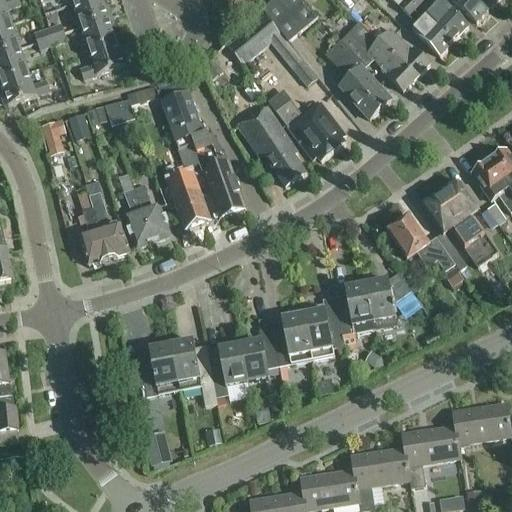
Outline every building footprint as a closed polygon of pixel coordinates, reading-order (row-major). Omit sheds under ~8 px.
[(15,0),(0,5),(0,32),(12,28),(7,14),(21,10),(17,0),(15,0)] [(101,0),(94,0),(72,8),(81,32),(109,22),(101,0)] [(248,0),(222,0),(234,13),(248,0)] [(301,0),(278,0),(262,14),(290,47),(320,22),(301,0)] [(422,0),(405,0),(408,2),(454,47),(468,32),(434,0),(430,0),(427,4),(422,0)] [(445,0),(477,29),(488,16),(485,13),(488,11),(475,0),(445,0)] [(475,0),(488,11),(485,13),(488,16),(502,0),(475,0)] [(408,2),(399,11),(411,22),(412,21),(421,29),(414,36),(440,62),(454,47),(408,2)] [(270,48),(292,74),(302,65),(264,21),(227,52),(243,71),(270,48)] [(117,46),(109,22),(81,32),(89,56),(117,46)] [(0,32),(0,59),(20,52),(12,28),(0,32)] [(404,97),(415,86),(412,82),(414,80),(378,46),(369,37),(360,28),(343,48),(350,56),(360,65),(367,58),(382,72),(380,74),(404,97)] [(48,34),(50,42),(64,37),(61,29),(48,34)] [(34,38),(37,47),(50,42),(48,34),(34,38)] [(390,34),(378,46),(414,80),(412,82),(415,86),(430,70),(414,54),(412,56),(390,34)] [(64,37),(50,42),(53,50),(67,46),(64,37)] [(50,42),(37,47),(40,55),(53,50),(50,42)] [(117,46),(89,56),(94,70),(80,74),(84,85),(125,70),(117,46)] [(0,59),(0,85),(0,86),(28,76),(20,52),(0,59)] [(350,83),(341,92),(370,125),(391,106),(362,74),(365,70),(360,65),(350,56),(337,68),(350,83)] [(203,74),(213,84),(223,75),(213,65),(203,74)] [(28,76),(0,86),(8,111),(50,96),(47,86),(33,90),(28,76)] [(181,87),(157,96),(179,156),(193,151),(202,176),(204,175),(220,223),(246,213),(229,166),(219,170),(207,137),(204,138),(189,97),(181,87)] [(127,99),(129,105),(133,119),(161,110),(155,91),(127,99)] [(135,125),(133,119),(129,105),(105,112),(111,132),(135,125)] [(288,107),(276,116),(313,165),(318,162),(321,167),(345,149),(342,144),(346,141),(321,108),(300,123),(288,107)] [(268,111),(238,130),(259,162),(263,159),(285,192),(306,178),(294,160),(298,157),(268,111)] [(103,113),(91,117),(96,132),(108,128),(103,113)] [(88,131),(84,120),(69,124),(73,136),(88,131)] [(54,127),(41,131),(50,161),(63,157),(61,151),(57,139),(54,129),(54,127)] [(495,163),(489,167),(511,197),(511,162),(506,155),(504,156),(502,154),(493,161),(495,163)] [(475,177),(472,179),(492,207),(499,202),(511,219),(511,218),(511,197),(489,167),(484,171),(482,168),(473,175),(475,177)] [(193,183),(181,187),(186,200),(175,204),(177,208),(174,209),(177,218),(180,217),(186,235),(190,234),(191,236),(199,233),(198,231),(210,226),(199,196),(197,196),(193,183)] [(98,187),(87,191),(94,213),(109,265),(130,259),(121,229),(112,232),(98,187)] [(449,195),(442,200),(488,266),(498,259),(471,220),(478,215),(459,188),(455,187),(449,191),(449,195)] [(145,190),(135,194),(154,247),(171,241),(167,229),(169,228),(166,221),(164,222),(160,211),(154,214),(145,190)] [(133,221),(127,223),(130,234),(128,235),(131,242),(133,241),(137,253),(154,247),(135,194),(125,198),(133,221)] [(425,208),(425,212),(444,239),(451,234),(478,273),(488,266),(442,200),(435,205),(431,204),(425,208)] [(495,209),(488,215),(500,232),(508,227),(495,209)] [(89,239),(80,241),(89,271),(109,265),(94,213),(82,217),(89,239)] [(391,235),(389,236),(408,264),(417,258),(428,273),(438,266),(445,277),(456,270),(436,243),(429,248),(410,222),(401,228),(398,227),(392,232),(391,235)] [(0,225),(0,286),(12,284),(4,246),(1,226),(0,225)] [(467,272),(458,258),(451,263),(456,270),(460,277),(467,272)] [(463,285),(455,273),(444,281),(453,293),(463,285)] [(389,285),(367,289),(376,336),(398,331),(395,316),(397,316),(396,312),(394,312),(413,299),(399,279),(389,286),(389,285)] [(347,301),(335,303),(343,342),(376,336),(367,289),(345,293),(347,301)] [(499,301),(486,310),(490,317),(504,309),(499,301)] [(324,309),(303,313),(313,366),(335,362),(331,344),(343,342),(335,303),(323,305),(324,309)] [(284,332),(272,334),(279,373),(313,366),(303,313),(290,316),(290,319),(281,320),(284,332)] [(262,347),(241,351),(248,389),(270,385),(268,375),(279,373),(272,334),(260,336),(262,347)] [(438,338),(425,344),(429,352),(442,346),(438,338)] [(194,346),(172,350),(180,395),(201,391),(205,412),(218,409),(209,365),(207,352),(195,354),(194,346)] [(151,362),(139,364),(146,402),(180,395),(172,350),(150,354),(151,362)] [(220,363),(209,365),(218,409),(217,403),(229,401),(227,393),(248,389),(241,351),(219,355),(220,363)] [(4,358),(0,358),(0,449),(18,447),(17,435),(18,435),(15,410),(12,410),(4,358)] [(453,418),(455,432),(456,432),(459,450),(511,442),(507,410),(453,418)] [(269,415),(256,417),(258,429),(271,426),(269,415)] [(403,440),(405,454),(408,472),(461,464),(459,450),(456,432),(455,432),(403,440)] [(205,437),(208,451),(221,449),(219,434),(205,437)] [(172,466),(169,451),(148,456),(152,471),(172,466)] [(405,454),(352,463),(354,476),(355,476),(358,494),(361,511),(374,511),(371,492),(411,486),(408,472),(405,454)] [(3,473),(4,480),(25,478),(23,462),(6,464),(7,472),(3,473)] [(301,485),(303,498),(304,498),(306,511),(335,511),(359,508),(359,511),(361,511),(358,494),(355,476),(354,476),(301,485)] [(303,498),(251,507),(251,511),(306,511),(304,498),(303,498)] [(464,511),(462,501),(456,502),(457,511),(464,511)]
